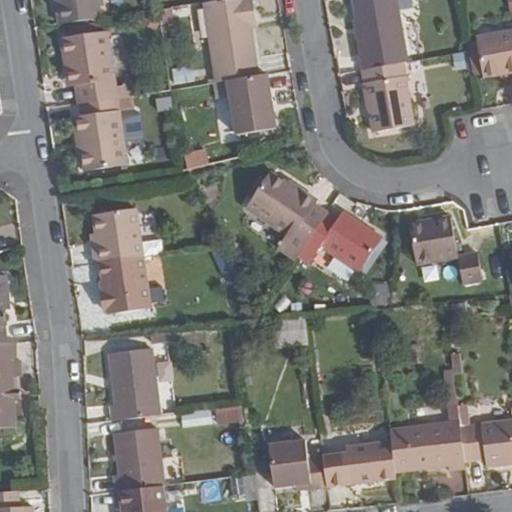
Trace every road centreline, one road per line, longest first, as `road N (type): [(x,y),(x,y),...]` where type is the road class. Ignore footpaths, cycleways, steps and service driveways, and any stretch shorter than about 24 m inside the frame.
road 1 (residential): [(34,154),(63,352),(72,511)]
road 2 (residential): [(310,0),(338,148),(353,173),(382,186),(491,170)]
road 3 (residential): [(14,0),(34,154)]
